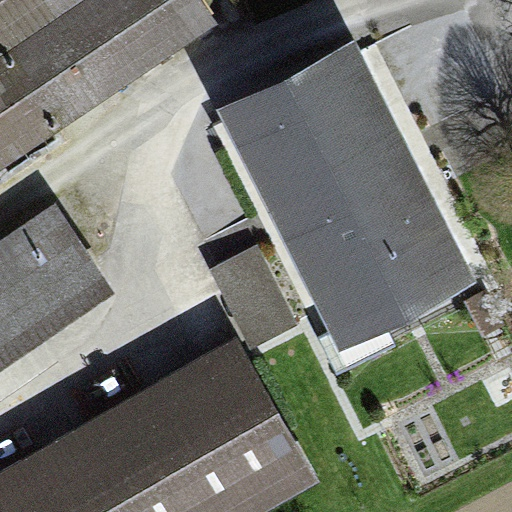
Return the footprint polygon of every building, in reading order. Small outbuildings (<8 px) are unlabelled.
[(204,0),(0,0),(0,174),(224,28),(204,0)] [(372,45),(238,109),(355,353),(489,288),(372,45)] [(66,212),(0,256),(0,386),(127,300),(66,212)] [(256,257),(219,279),(260,348),(297,326),(256,257)] [(252,347),(0,491),(0,497),(8,511),(291,511),(333,488),(252,347)]
